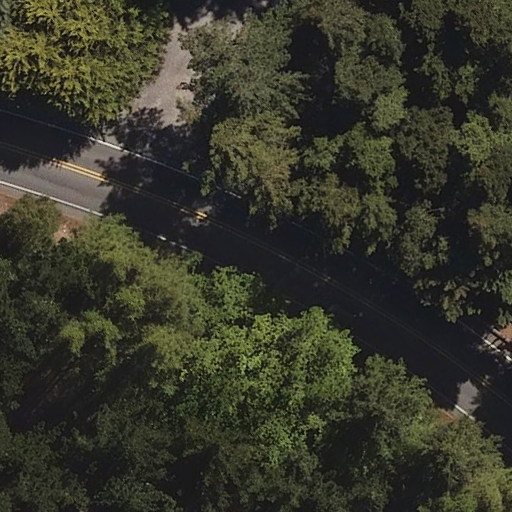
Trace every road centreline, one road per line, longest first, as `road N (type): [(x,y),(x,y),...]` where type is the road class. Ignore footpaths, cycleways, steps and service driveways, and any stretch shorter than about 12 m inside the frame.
road 1 (secondary): [(511,400),(422,332),(274,243),(121,179),(0,148)]
road 2 (track): [(80,169),(242,0)]
